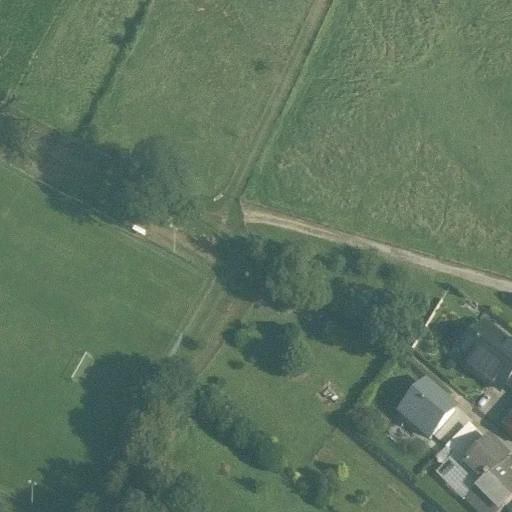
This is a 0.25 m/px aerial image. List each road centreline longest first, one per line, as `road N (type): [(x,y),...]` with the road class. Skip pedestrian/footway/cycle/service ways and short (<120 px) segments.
road 1 (track): [(225,210),(511,293)]
road 2 (track): [(428,376),(219,223)]
road 3 (track): [(0,105),(219,223)]
